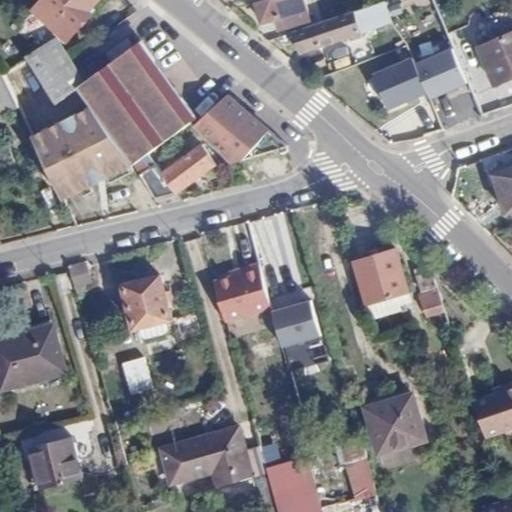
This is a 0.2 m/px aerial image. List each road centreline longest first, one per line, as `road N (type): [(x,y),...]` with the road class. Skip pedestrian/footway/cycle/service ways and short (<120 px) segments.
road 1 (residential): [(0,262),(377,165)]
road 2 (tertiary): [(180,0),(377,165)]
road 3 (tertiary): [(377,165),(511,290)]
road 4 (residential): [(377,165),(511,120)]
